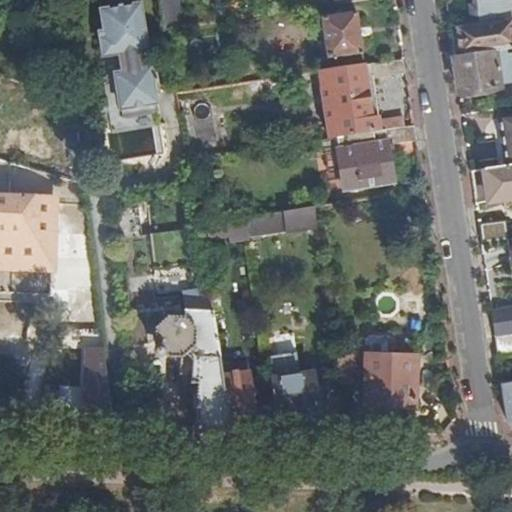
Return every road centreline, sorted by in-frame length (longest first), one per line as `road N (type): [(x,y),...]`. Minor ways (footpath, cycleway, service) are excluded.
road 1 (residential): [(0,456),(406,465),(480,448)]
road 2 (residential): [(480,448),(419,0)]
